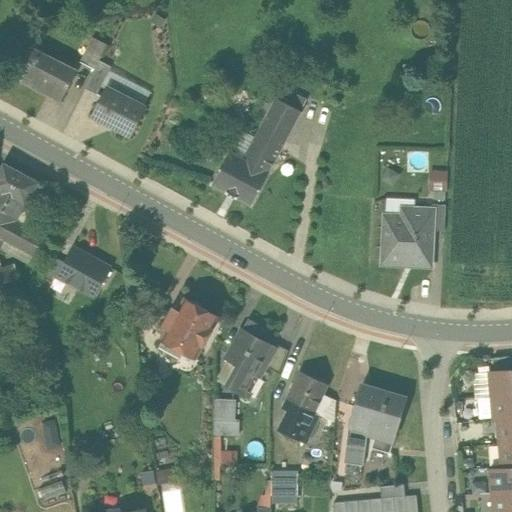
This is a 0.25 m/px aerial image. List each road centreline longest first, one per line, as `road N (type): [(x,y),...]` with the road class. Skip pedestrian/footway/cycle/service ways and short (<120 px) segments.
road 1 (tertiary): [(435,329),(317,297),(0,125)]
road 2 (residential): [(435,329),(450,511)]
